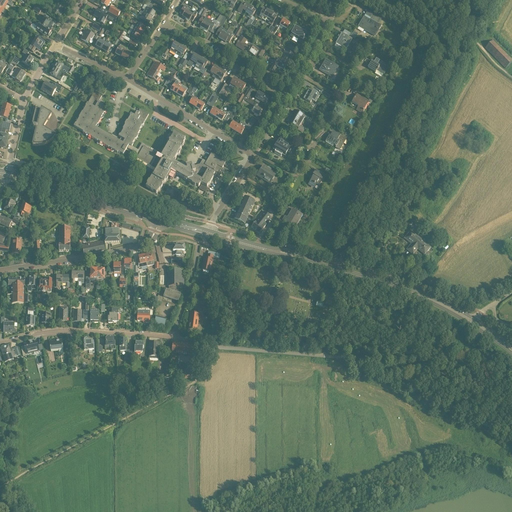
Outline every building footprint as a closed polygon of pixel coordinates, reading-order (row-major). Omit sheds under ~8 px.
[(5,0),(5,1),(3,0),(0,0),(0,7),(6,12),(7,11),(4,10),(7,4),(10,6),(12,2),(9,0),(5,0)] [(112,8),(110,7),(111,6),(112,4),(106,0),(103,0),(101,4),(109,9),(111,9),(109,12),(118,17),(120,13),(112,8)] [(233,8),(237,0),(228,0),(227,4),(230,6),(233,8)] [(155,13),(156,11),(151,8),(152,5),(147,2),(146,5),(147,6),(143,13),(141,12),(152,18),(155,13)] [(59,17),(65,7),(58,3),(54,10),(46,5),(44,9),(52,14),(53,14),(59,17)] [(245,5),(243,3),(238,11),(241,13),(243,10),(246,12),(250,6),(246,4),(245,5)] [(186,19),(190,11),(187,8),(188,8),(184,6),(180,14),(182,16),(182,17),(186,19)] [(251,19),(255,11),(253,9),(253,8),(250,6),(246,12),(245,15),(248,17),(251,19)] [(375,22),(376,23),(379,17),(381,15),(367,8),(366,10),(365,11),(367,12),(365,15),(366,16),(365,18),(374,23),(375,22)] [(266,11),(263,9),(259,17),(265,21),(266,20),(270,12),(267,10),(266,11)] [(107,16),(108,16),(107,16),(97,10),(94,16),(101,19),(99,22),(103,24),(107,18),(107,16)] [(194,13),(190,11),(186,19),(189,21),(190,20),(193,22),(197,14),(194,12),(194,13)] [(149,24),(152,18),(141,12),(140,14),(142,15),(140,18),(143,20),(149,24)] [(272,25),(276,17),(274,15),(274,14),(270,12),(266,20),(269,22),(268,23),(272,25)] [(107,16),(107,18),(116,24),(119,19),(109,13),(107,16),(108,16),(107,16)] [(219,23),(224,16),(221,15),(216,22),(215,21),(214,21),(213,23),(209,20),(203,30),(207,32),(208,31),(211,32),(214,26),(217,28),(219,23)] [(55,23),(46,17),(45,18),(44,18),(42,21),(43,21),(42,22),(43,22),(41,24),(50,30),(55,23)] [(203,30),(209,20),(202,17),(198,25),(200,26),(200,27),(203,30)] [(381,26),(376,23),(375,22),(374,23),(365,18),(363,17),(362,20),(362,21),(359,27),(374,36),(378,29),(379,30),(381,26)] [(29,29),(33,24),(26,20),(22,25),(29,29)] [(290,24),(283,20),(281,23),(278,22),(271,34),(274,36),(275,34),(280,25),(286,29),(290,24)] [(218,38),(222,40),(227,32),(223,30),(224,29),(221,28),(223,25),(219,23),(217,28),(219,29),(216,35),(219,37),(218,38)] [(50,30),(41,24),(40,24),(36,30),(48,37),(48,36),(49,36),(52,33),(51,32),(52,31),(50,30)] [(102,28),(94,24),(92,27),(100,32),(98,35),(102,28)] [(145,28),(136,24),(135,26),(133,26),(132,25),(131,28),(133,29),(133,30),(142,34),(145,28)] [(302,31),(295,27),(290,35),(293,37),(292,40),(297,42),(297,41),(300,43),(306,33),(305,33),(306,31),(303,30),(302,31)] [(92,39),(95,36),(85,30),(82,36),(82,37),(80,39),(87,44),(91,38),(92,39)] [(138,40),(142,34),(133,30),(130,35),(133,37),(132,37),(138,40)] [(229,36),(226,34),(227,32),(222,40),(225,43),(226,42),(229,43),(234,35),(231,33),(229,36)] [(346,50),(352,39),(341,33),(335,44),(346,50)] [(39,51),(44,43),(36,37),(28,50),(33,53),(36,49),(39,51)] [(246,40),(241,37),(236,46),(247,52),(250,47),(252,44),(249,43),(247,45),(244,43),(246,40)] [(505,69),(511,61),(511,59),(493,40),(485,48),(505,69)] [(101,50),(105,44),(99,41),(96,47),(101,50)] [(107,53),(111,47),(108,45),(109,42),(107,41),(105,44),(101,50),(107,53)] [(175,43),(170,51),(175,54),(177,52),(180,46),(175,43)] [(261,57),(265,50),(260,47),(259,49),(252,44),(250,47),(247,52),(249,54),(250,53),(254,56),(252,59),(255,61),(258,55),(261,57)] [(125,51),(127,48),(121,45),(119,48),(115,54),(121,58),(125,51)] [(177,52),(175,55),(178,57),(181,58),(186,50),(180,46),(177,52)] [(33,59),(27,55),(29,52),(24,50),(22,53),(24,54),(21,59),(16,56),(12,62),(17,65),(20,61),(29,67),(33,59)] [(287,66),(293,55),(285,50),(284,52),(287,54),(284,59),(282,58),(280,62),(287,66)] [(131,54),(125,51),(121,58),(127,61),(131,54)] [(191,60),(190,60),(187,65),(191,67),(193,63),(196,64),(200,58),(193,54),(191,57),(192,58),(191,60)] [(196,64),(196,65),(195,67),(201,70),(199,72),(203,75),(201,77),(202,78),(205,73),(206,71),(204,69),(207,63),(206,62),(200,58),(196,64)] [(384,65),(385,63),(376,58),(372,65),(370,64),(368,67),(368,66),(368,67),(368,68),(368,67),(376,72),(375,74),(382,78),(388,68),(388,67),(387,67),(384,65)] [(338,68),(326,60),(320,70),(319,70),(332,78),(337,68),(338,68)] [(287,66),(280,62),(278,61),(275,66),(273,65),(270,70),(273,72),(276,66),(283,70),(285,68),(287,66)] [(163,72),(165,69),(155,62),(151,69),(158,73),(160,70),(163,72)] [(57,65),(54,69),(62,73),(64,75),(65,75),(67,72),(68,73),(70,70),(68,69),(59,64),(58,66),(57,65)] [(220,70),(214,67),(212,69),(211,68),(209,72),(210,73),(214,75),(212,77),(215,79),(220,70)] [(20,82),(25,74),(17,69),(11,77),(20,82)] [(54,69),(50,75),(58,80),(60,81),(64,75),(62,73),(54,69)] [(157,82),(159,79),(156,77),(158,73),(151,69),(147,75),(157,82)] [(220,82),(222,80),(225,74),(220,70),(215,79),(220,82)] [(176,81),(173,79),(169,85),(172,87),(170,91),(176,94),(181,86),(176,82),(176,81)] [(230,85),(229,87),(234,91),(236,88),(240,82),(234,79),(230,85)] [(54,87),(46,82),(43,87),(43,86),(41,89),(42,89),(41,90),(52,97),(57,89),(60,91),(62,88),(56,84),(54,87)] [(240,82),(236,88),(242,92),(245,86),(240,82)] [(222,83),(219,88),(215,94),(216,94),(218,95),(225,84),(222,83)] [(221,91),(218,95),(220,97),(221,95),(224,97),(227,92),(225,91),(228,86),(225,84),(221,91)] [(182,98),(187,89),(181,86),(176,94),(182,98)] [(193,89),(189,94),(190,94),(189,95),(192,97),(189,100),(191,101),(189,104),(195,108),(198,102),(197,101),(198,99),(193,96),(193,95),(198,87),(195,86),(193,89)] [(320,94),(313,90),(312,93),(308,90),(303,98),(310,102),(312,100),(316,102),(320,94)] [(104,114),(105,113),(106,110),(103,108),(104,106),(99,103),(98,102),(102,96),(94,92),(88,103),(87,103),(85,106),(86,107),(83,112),(82,112),(79,117),(79,118),(76,123),(75,124),(74,126),(83,132),(83,133),(86,135),(86,134),(92,137),(92,138),(97,141),(98,141),(103,144),(103,145),(108,148),(109,148),(114,151),(117,153),(118,152),(123,155),(127,148),(133,152),(131,155),(151,167),(152,164),(158,167),(158,168),(155,172),(154,174),(153,173),(152,175),(152,176),(150,180),(148,181),(147,184),(147,185),(146,187),(151,190),(150,190),(156,194),(158,191),(158,192),(160,189),(161,189),(163,186),(162,185),(163,183),(164,183),(166,181),(167,181),(171,172),(177,176),(178,175),(183,178),(183,179),(186,181),(187,181),(192,183),(192,184),(195,186),(196,186),(198,187),(201,184),(207,187),(208,185),(209,185),(214,177),(213,176),(215,174),(220,177),(224,169),(222,168),(226,162),(211,153),(206,162),(202,160),(200,165),(192,167),(191,165),(184,167),(183,163),(177,165),(177,163),(174,162),(175,161),(175,159),(177,155),(179,155),(180,152),(180,151),(181,148),(180,147),(181,146),(182,147),(183,145),(183,144),(184,141),(185,138),(181,136),(174,132),(173,134),(173,135),(170,139),(169,140),(167,143),(168,146),(163,154),(162,155),(142,143),(138,150),(132,147),(133,145),(132,144),(135,140),(136,140),(138,137),(137,135),(140,132),(139,131),(142,126),(143,126),(144,124),(143,124),(149,115),(140,109),(138,112),(137,112),(134,116),(131,114),(130,115),(130,116),(128,121),(126,121),(125,124),(125,125),(123,129),(123,130),(121,134),(119,135),(118,136),(121,138),(119,141),(96,127),(97,125),(98,125),(101,119),(104,114)] [(215,94),(214,93),(213,94),(207,104),(209,106),(215,96),(216,96),(216,94),(215,94)] [(256,99),(255,102),(259,104),(260,101),(265,105),(269,99),(260,94),(259,93),(257,96),(258,96),(256,99)] [(368,102),(357,95),(352,103),(353,102),(359,106),(357,110),(362,113),(368,103),(371,104),(372,101),(369,100),(368,102)] [(215,118),(219,112),(212,108),(219,98),(216,96),(215,96),(209,106),(212,108),(210,111),(211,111),(209,115),(215,118)] [(247,99),(244,97),(245,97),(244,96),(243,98),(247,101),(247,102),(253,106),(255,103),(248,99),(247,99)] [(3,105),(0,104),(0,102),(0,100),(0,106),(2,107),(1,111),(9,113),(11,107),(3,105)] [(201,111),(204,105),(198,102),(195,108),(201,111)] [(251,113),(250,115),(253,117),(254,114),(258,117),(262,111),(255,107),(251,113)] [(37,127),(35,126),(34,126),(33,127),(33,128),(34,128),(34,131),(36,131),(33,143),(38,144),(38,145),(39,145),(41,145),(42,145),(43,145),(44,144),(45,144),(46,143),(47,143),(48,142),(49,142),(50,141),(51,140),(52,140),(50,139),(53,135),(43,129),(51,115),(41,109),(41,111),(35,109),(32,124),(37,125),(37,127)] [(228,113),(221,109),(219,112),(215,118),(221,122),(223,119),(224,120),(227,117),(229,118),(232,113),(229,111),(228,113)] [(0,121),(0,122),(2,118),(7,119),(9,113),(1,111),(0,110),(0,121)] [(293,119),(291,118),(289,123),(298,128),(297,130),(302,133),(305,129),(300,125),(301,123),(302,124),(306,117),(297,113),(293,119)] [(9,131),(11,124),(1,122),(0,126),(0,134),(5,136),(5,135),(6,131),(9,131)] [(234,132),(238,126),(232,122),(228,128),(234,132)] [(241,136),(244,129),(238,126),(234,132),(241,136)] [(340,137),(340,136),(336,133),(333,132),(331,136),(330,136),(330,135),(325,142),(326,142),(326,141),(336,146),(335,147),(340,150),(347,138),(342,137),(341,137),(340,137)] [(0,134),(0,147),(6,149),(8,136),(5,135),(5,136),(0,134)] [(280,157),(282,155),(284,156),(290,146),(279,139),(273,150),(275,151),(274,153),(280,157)] [(270,184),(276,174),(263,167),(258,177),(270,184)] [(319,186),(321,182),(325,175),(316,170),(313,176),(309,184),(313,186),(315,184),(319,186)] [(248,216),(255,202),(244,197),(238,211),(248,216)] [(13,210),(15,203),(8,200),(5,208),(8,209),(7,212),(10,214),(12,209),(13,210)] [(29,214),(30,212),(31,207),(22,205),(19,215),(23,216),(24,213),(29,214)] [(295,227),(302,215),(293,210),(288,218),(285,217),(283,220),(295,227)] [(245,224),(248,216),(238,211),(234,219),(245,224)] [(265,226),(271,219),(263,212),(257,220),(265,226)] [(12,222),(3,218),(3,219),(0,218),(0,224),(6,227),(7,224),(10,225),(12,222)] [(279,227),(282,222),(277,219),(274,225),(279,227)] [(259,234),(265,226),(257,220),(251,228),(259,234)] [(70,251),(71,227),(59,227),(59,251),(70,251)] [(105,243),(120,243),(119,229),(104,230),(105,243)] [(417,237),(411,231),(405,238),(412,244),(407,250),(410,252),(421,239),(418,237),(417,237)] [(424,255),(430,248),(424,242),(423,241),(421,239),(410,252),(413,254),(418,249),(424,255)] [(23,241),(23,240),(11,240),(10,249),(12,249),(12,254),(10,254),(22,255),(22,252),(21,252),(21,241),(23,241)] [(84,256),(105,251),(103,241),(82,245),(84,256)] [(182,255),(182,251),(185,251),(185,246),(173,246),(173,251),(175,251),(175,255),(182,255)] [(151,255),(151,254),(144,256),(147,267),(154,265),(154,264),(154,263),(152,255),(151,255)] [(209,271),(213,256),(207,255),(206,258),(204,258),(201,270),(209,271)] [(139,269),(147,267),(144,256),(138,257),(139,258),(137,258),(139,266),(138,266),(139,269)] [(131,266),(131,260),(124,260),(124,270),(125,270),(125,272),(131,272),(131,271),(133,271),(133,266),(131,266)] [(121,271),(121,263),(114,263),(114,269),(112,269),(112,273),(117,273),(117,271),(121,271)] [(97,279),(97,269),(91,269),(90,278),(86,278),(86,287),(86,290),(89,290),(89,282),(97,283),(97,279)] [(181,271),(172,271),(172,282),(181,282),(181,271)] [(32,278),(28,277),(27,292),(32,292),(32,290),(36,290),(36,286),(36,278),(35,277),(34,277),(33,277),(32,278)] [(23,304),(23,292),(20,292),(20,290),(18,290),(18,286),(14,286),(14,279),(8,279),(8,286),(12,286),(12,295),(8,295),(7,304),(23,304)] [(23,292),(23,286),(24,286),(25,279),(14,279),(14,286),(18,286),(18,290),(20,290),(20,292),(23,292)] [(52,291),(52,280),(47,280),(47,281),(39,280),(39,292),(42,292),(42,293),(47,293),(50,293),(51,293),(51,291),(52,291)] [(169,290),(166,298),(176,302),(179,294),(177,293),(177,291),(179,292),(180,288),(173,286),(171,285),(170,289),(171,289),(171,290),(170,290),(170,291),(169,290)] [(206,300),(208,287),(198,285),(195,297),(206,300)] [(67,322),(67,310),(67,308),(60,308),(59,321),(67,322)] [(118,322),(118,310),(112,310),(112,314),(109,314),(109,318),(108,318),(108,323),(112,323),(112,322),(117,322),(118,322)] [(81,322),(81,311),(74,311),(73,322),(81,322)] [(149,323),(150,311),(139,311),(138,315),(137,315),(137,321),(143,322),(143,323),(149,323)] [(197,331),(199,314),(190,313),(188,330),(197,331)] [(49,324),(50,314),(42,314),(41,324),(49,324)] [(164,327),(166,320),(156,317),(154,324),(164,327)] [(1,318),(1,325),(4,325),(4,333),(14,333),(14,323),(4,323),(5,318),(1,318)] [(106,346),(110,346),(110,351),(115,350),(115,347),(114,347),(114,342),(113,343),(113,338),(112,338),(110,338),(109,337),(108,337),(107,337),(107,338),(106,338),(106,346)] [(88,340),(88,339),(87,339),(86,339),(84,340),(83,341),(82,342),(82,343),(83,344),(84,344),(85,351),(94,350),(93,341),(89,341),(88,340)] [(50,351),(63,350),(61,340),(49,342),(50,351)] [(132,360),(132,351),(126,351),(127,340),(120,340),(119,351),(120,351),(120,355),(125,355),(125,360),(132,360)] [(24,348),(21,349),(23,357),(27,356),(26,354),(39,351),(37,343),(36,343),(33,344),(32,342),(31,342),(30,342),(30,343),(24,345),(24,348)] [(144,347),(144,343),(141,343),(141,342),(135,342),(135,346),(134,346),(134,353),(133,353),(133,358),(140,358),(140,353),(142,353),(142,347),(144,347)] [(158,357),(158,343),(149,342),(149,357),(158,357)] [(191,355),(192,345),(172,343),(171,353),(191,355)] [(7,347),(1,349),(5,363),(13,360),(12,358),(15,357),(13,349),(10,350),(9,349),(8,350),(7,347)] [(194,379),(195,364),(190,363),(189,375),(180,375),(180,379),(194,379)]
